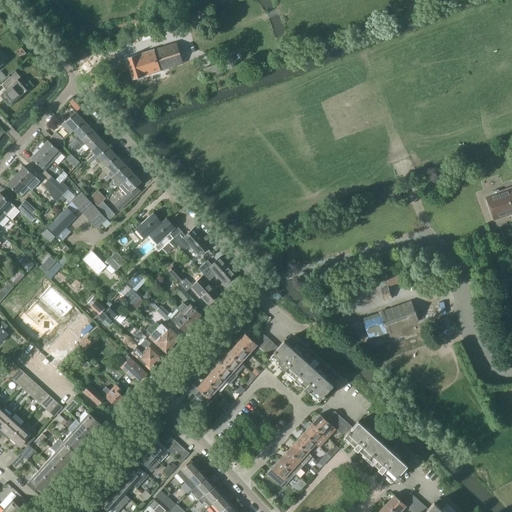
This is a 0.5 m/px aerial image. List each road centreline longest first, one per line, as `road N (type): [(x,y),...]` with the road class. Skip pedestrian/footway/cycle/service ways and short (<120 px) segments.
road 1 (unclassified): [(260,281),(74,86)]
road 2 (residential): [(237,487),(297,421),(293,399),(273,383),(258,383),(200,444)]
road 3 (residential): [(152,393),(260,281)]
road 4 (residential): [(361,511),(371,486),(346,462),(331,466),(289,511)]
road 5 (residential): [(60,492),(152,393)]
